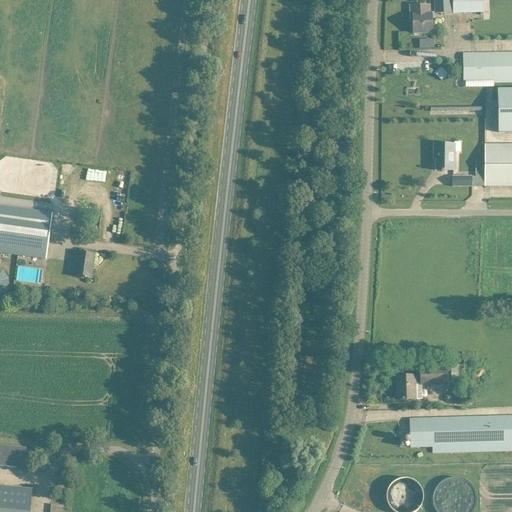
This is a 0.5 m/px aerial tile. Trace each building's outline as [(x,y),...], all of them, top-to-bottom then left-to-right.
[(434,0),(435,14),(451,13),(450,0),(434,0)] [(484,13),(483,0),(452,0),(453,14),(484,13)] [(511,0),(504,0),(505,3),(500,3),(500,11),(505,10),(506,37),(511,36),(511,0)] [(413,34),(432,33),(432,13),(430,13),(429,5),(410,6),(410,16),(413,16),(413,34)] [(475,16),(461,16),(460,25),(475,26),(475,16)] [(439,41),(427,42),(427,50),(440,50),(439,41)] [(511,53),(463,54),(463,61),(463,81),(494,81),(494,84),(511,84),(511,53)] [(441,74),(448,82),(454,75),(448,68),(441,74)] [(499,132),(511,132),(511,89),(498,89),(499,132)] [(434,144),(434,154),(436,154),(436,171),(442,171),(442,172),(445,172),(444,171),(453,171),(454,171),(454,154),(455,145),(434,144)] [(485,149),(485,165),(485,187),(511,186),(511,144),(485,144),(485,149)] [(472,177),(453,177),(452,177),(452,187),(472,187),(472,177)] [(0,252),(46,259),(52,214),(52,213),(51,216),(0,209),(0,252)] [(91,279),(93,260),(93,254),(76,252),(73,277),(91,279)] [(0,302),(19,298),(12,268),(0,270),(0,302)] [(458,361),(448,361),(448,374),(452,374),(452,384),(459,384),(458,361)] [(422,385),(430,385),(446,385),(446,367),(421,368),(421,376),(397,377),(397,400),(416,400),(422,399),(422,385)] [(511,417),(410,420),(410,448),(511,445),(511,417)] [(0,446),(0,466),(24,469),(26,449),(0,446)] [(423,499),(423,498),(423,497),(423,496),(423,494),(422,492),(422,490),(421,489),(420,487),(419,486),(418,485),(416,483),(415,482),(413,482),(412,481),(410,480),(409,480),(407,480),(405,480),(404,480),(402,480),(400,481),(398,481),(397,482),(395,483),(394,484),(393,485),(392,486),(390,488),(390,489),(389,491),(389,492),(388,492),(388,494),(388,495),(388,497),(388,499),(388,501),(388,503),(389,504),(390,506),(390,507),(391,509),(393,510),(395,511),(394,511),(416,511),(417,511),(418,510),(419,509),(420,507),(421,506),(422,504),(422,503),(423,501),(423,500),(423,499)] [(30,511),(32,490),(0,486),(0,511),(30,511)]
